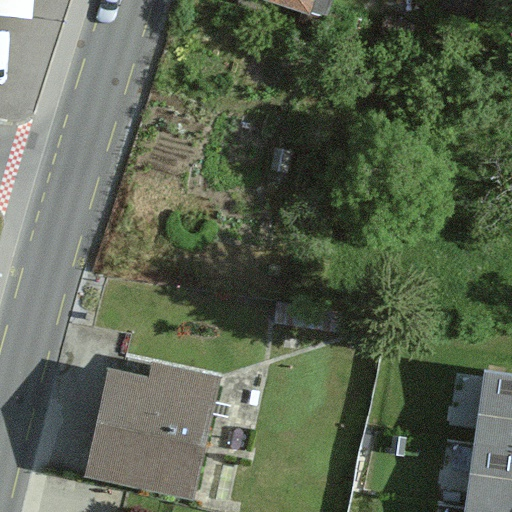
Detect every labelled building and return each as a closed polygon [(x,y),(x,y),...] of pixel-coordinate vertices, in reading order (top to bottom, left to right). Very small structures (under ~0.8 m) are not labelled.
[(32,0),(0,0),(0,13),(31,16),(32,0)] [(511,0),(473,0),(511,11),(511,0)] [(353,315),(279,304),(276,323),(350,335),(353,315)] [(383,328),(356,325),(354,346),(381,349),(383,328)] [(107,370),(85,472),(193,495),(220,375),(157,361),(153,380),(107,370)] [(511,374),(486,370),(476,438),(511,443),(511,374)] [(511,443),(476,438),(466,501),(511,507),(511,443)] [(511,511),(511,507),(466,501),(464,511),(511,511)]
